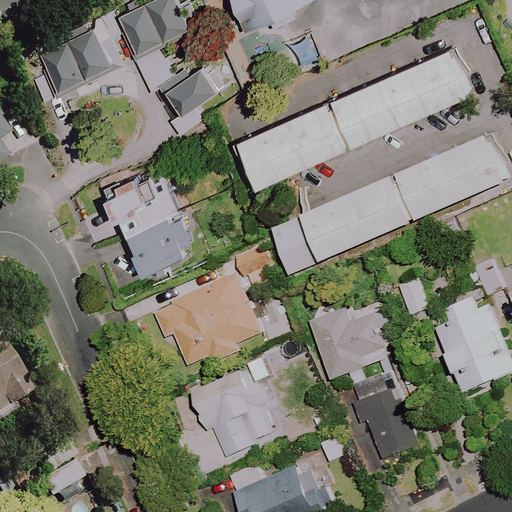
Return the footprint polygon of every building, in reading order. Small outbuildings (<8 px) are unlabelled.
[(167,41),(147,0),(139,0),(120,9),(141,53),(167,41)] [(147,0),(167,41),(199,25),(187,0),(147,0)] [(334,0),(249,0),(268,36),(336,3),(334,0)] [(70,32),(90,78),(123,63),(113,41),(129,34),(118,11),(70,32)] [(90,78),(70,32),(42,44),(63,90),(90,78)] [(322,63),(309,35),(291,43),(305,71),(322,63)] [(334,98),(354,143),(471,92),(451,47),(334,98)] [(183,112),(226,88),(215,68),(210,71),(206,64),(191,72),(187,66),(175,73),(167,59),(141,73),(153,94),(165,87),(172,101),(176,99),(183,112)] [(349,145),(329,100),(241,139),(261,184),(349,145)] [(0,137),(10,131),(0,116),(0,160),(6,156),(0,147),(0,137)] [(509,182),(490,136),(403,174),(422,220),(509,182)] [(143,185),(139,173),(107,186),(119,216),(123,215),(146,272),(185,256),(181,246),(191,242),(165,176),(143,185)] [(396,175),(276,229),(298,277),(418,224),(396,175)] [(248,291),(278,279),(264,245),(227,260),(233,275),(176,300),(178,303),(157,313),(168,337),(178,333),(194,368),(242,347),(241,344),(266,332),(248,291)] [(506,288),(491,260),(466,273),(476,292),(486,287),(491,296),(506,288)] [(434,307),(421,278),(402,287),(415,316),(434,307)] [(480,310),(474,297),(447,309),(452,322),(439,327),(468,392),(511,372),(511,353),(491,305),(480,310)] [(358,319),(354,306),(314,318),(334,382),(394,363),(378,313),(358,319)] [(0,411),(32,387),(0,343),(0,411)] [(194,392),(200,407),(211,432),(216,430),(227,457),(257,444),(256,441),(277,431),(265,402),(268,400),(253,366),(194,392)] [(421,445),(391,370),(354,384),(383,460),(421,445)] [(347,456),(339,436),(323,443),(332,462),(347,456)] [(87,478),(68,446),(42,461),(61,493),(87,478)] [(328,511),(327,510),(331,509),(311,462),(266,481),(259,465),(231,476),(246,511),(328,511)]
